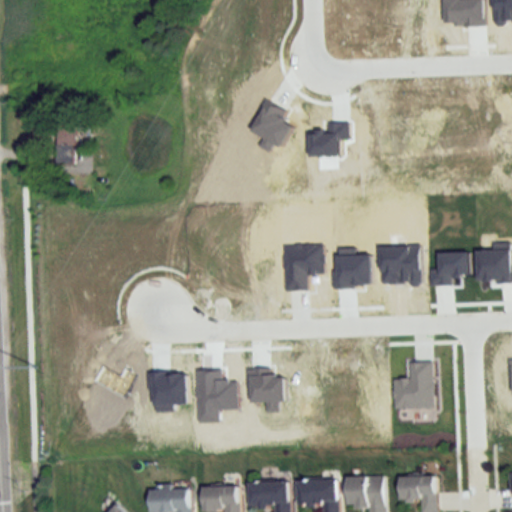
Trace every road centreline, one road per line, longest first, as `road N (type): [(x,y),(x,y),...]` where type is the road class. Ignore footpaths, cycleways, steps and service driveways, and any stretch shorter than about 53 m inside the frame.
road 1 (residential): [(163,311),(207,331),(511,321)]
road 2 (residential): [(511,65),(322,69),(317,62)]
road 3 (residential): [(468,323),(473,511)]
